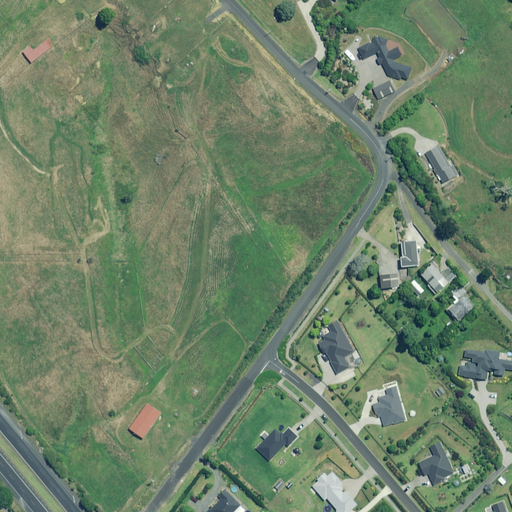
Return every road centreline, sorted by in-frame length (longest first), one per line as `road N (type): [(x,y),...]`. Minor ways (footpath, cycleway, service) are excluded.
road 1 (unclassified): [(229,0),(373,142),(384,168)]
road 2 (residential): [(384,168),(379,188),(265,357)]
road 3 (residential): [(414,511),(330,413),(265,357)]
road 4 (unclassified): [(511,319),(384,168)]
road 5 (residential): [(265,357),(149,511)]
road 6 (motorway): [(0,418),(77,511)]
